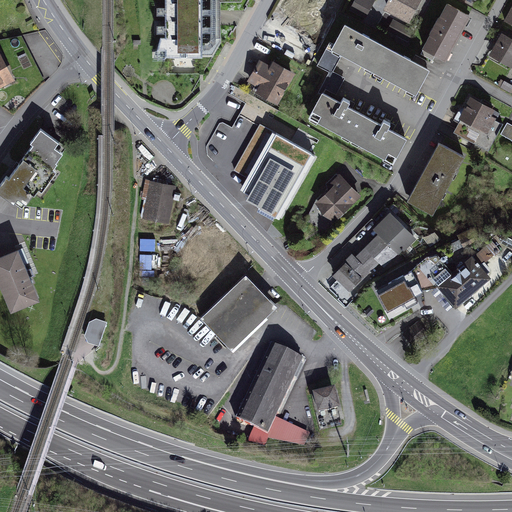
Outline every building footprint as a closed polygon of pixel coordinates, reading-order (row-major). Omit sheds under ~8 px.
[(205,0),(165,0),(165,37),(161,37),(157,50),(165,50),(165,56),(213,56),(221,44),(221,38),(205,38),(205,0)] [(357,0),(352,10),(365,17),(374,1),(372,0),(357,0)] [(408,18),(417,0),(391,0),(388,8),(408,18)] [(469,16),(448,4),(421,55),(433,61),(436,55),(445,59),(469,16)] [(318,35),(277,12),(271,23),(298,38),(296,40),(311,49),(318,35)] [(386,48),(345,25),(333,46),(343,51),(375,68),(386,48)] [(402,27),(397,38),(407,43),(412,32),(402,27)] [(511,64),(511,62),(511,41),(511,42),(503,37),(493,53),(511,64)] [(318,65),(330,72),(332,73),(343,51),(333,46),(330,44),(318,65)] [(412,62),(386,48),(375,68),(417,91),(428,70),(424,68),(412,62)] [(416,55),(412,62),(424,68),(427,62),(416,55)] [(0,82),(10,77),(0,58),(0,82)] [(275,105),(292,73),(275,63),(272,69),(260,62),(245,89),(275,105)] [(320,91),(323,93),(333,98),(344,79),(332,73),(330,72),(320,91)] [(511,85),(504,82),(501,87),(511,92),(511,85)] [(312,114),(353,136),(364,115),(348,107),(351,102),(343,98),(340,102),(333,98),(323,93),(312,114)] [(492,110),(472,100),(454,133),(489,151),(503,124),(489,116),(492,110)] [(315,155),(320,147),(246,106),(232,131),(220,124),(207,146),(208,156),(233,169),(247,178),(240,191),(252,197),(249,202),(259,208),(258,211),(278,222),(315,155)] [(353,136),(395,159),(406,138),(388,129),(391,123),(384,119),(381,124),(364,115),(353,136)] [(511,125),(507,123),(501,134),(511,140),(511,125)] [(7,176),(0,184),(0,192),(19,207),(29,192),(33,196),(57,163),(53,160),(64,145),(41,128),(31,143),(33,145),(9,177),(7,176)] [(442,145),(411,201),(432,213),(463,156),(442,145)] [(316,200),(334,219),(358,195),(340,177),(316,200)] [(174,187),(152,183),(150,191),(144,190),(143,198),(148,199),(145,217),(168,222),(174,187)] [(385,230),(381,234),(398,252),(414,236),(390,213),(379,224),(385,230)] [(383,266),(398,252),(381,234),(369,245),(372,248),(363,256),(374,267),(379,262),(383,266)] [(471,235),(461,239),(465,246),(474,242),(471,235)] [(155,242),(142,242),(142,254),(155,254),(155,242)] [(18,254),(17,251),(0,258),(0,277),(13,308),(36,298),(30,284),(32,283),(25,265),(28,263),(24,252),(18,254)] [(351,290),(374,267),(363,256),(358,261),(352,255),(334,273),(351,290)] [(418,265),(453,307),(488,277),(471,258),(453,274),(451,271),(449,271),(447,271),(444,272),(439,267),(444,263),(437,255),(426,258),(418,265)] [(153,258),(141,257),(141,272),(153,272),(153,258)] [(414,295),(422,291),(412,271),(377,289),(387,309),(403,301),(407,308),(418,302),(414,295)] [(244,277),(201,317),(230,348),(273,307),(244,277)] [(88,343),(99,347),(107,323),(96,319),(89,322),(84,336),(88,343)] [(417,322),(403,333),(413,345),(427,334),(417,322)] [(302,360),(272,346),(237,420),(268,435),(275,418),(294,379),(297,381),(304,366),(300,365),(302,360)] [(335,391),(315,395),(319,412),(338,408),(335,391)] [(310,434),(275,418),(268,435),(305,445),(310,434)]
